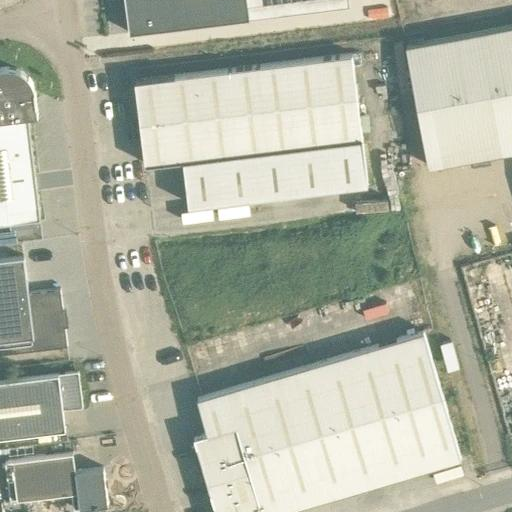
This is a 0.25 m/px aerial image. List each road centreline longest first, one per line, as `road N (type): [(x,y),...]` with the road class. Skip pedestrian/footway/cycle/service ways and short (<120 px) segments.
road 1 (unclassified): [(159,511),(106,306),(62,18)]
road 2 (unknown): [(499,493),(429,203)]
